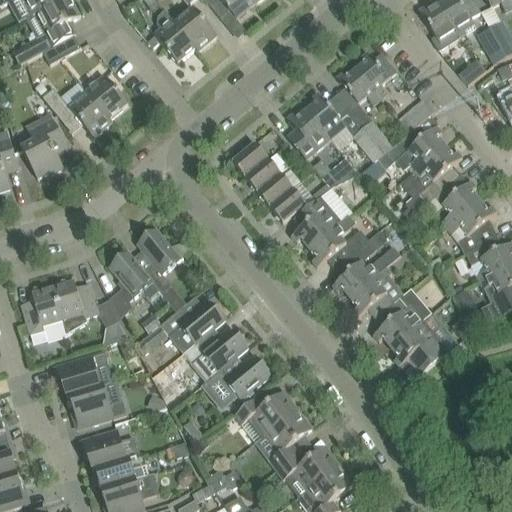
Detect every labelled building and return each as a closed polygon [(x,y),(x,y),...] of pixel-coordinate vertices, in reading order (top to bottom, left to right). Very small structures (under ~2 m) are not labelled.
[(0,0),(0,10),(19,0),(23,0),(34,19),(68,0),(66,0),(65,0),(0,0)] [(70,0),(68,0),(34,19),(38,17),(49,38),(45,40),(52,52),(71,42),(75,39),(77,38),(71,26),(82,20),(70,0)] [(181,0),(189,9),(200,0),(181,0)] [(203,0),(221,22),(230,14),(238,24),(257,8),(249,0),(203,0)] [(249,0),(257,8),(266,0),(249,0)] [(449,0),(451,2),(440,8),(460,41),(477,30),(472,22),(460,2),(458,0),(449,0)] [(511,12),(511,6),(508,0),(486,0),(492,11),(502,6),(506,15),(511,12)] [(460,41),(440,8),(430,15),(427,10),(420,15),(438,43),(447,37),(453,46),(460,41)] [(492,32),(491,32),(507,61),(511,58),(511,40),(503,25),(502,26),(494,11),(483,17),(492,32)] [(174,23),(174,24),(200,55),(218,40),(195,12),(177,26),(174,23)] [(200,55),(174,24),(167,14),(159,20),(158,28),(162,33),(155,39),(161,46),(178,67),(197,53),(199,56),(200,55)] [(507,61),(491,32),(478,39),(495,68),(507,61)] [(71,42),(52,52),(44,57),(51,70),(65,61),(78,54),(82,52),(75,39),(71,42)] [(155,39),(147,46),(153,52),(161,46),(155,39)] [(44,57),(52,52),(45,40),(34,47),(15,58),(21,71),(44,57)] [(366,65),(357,73),(381,103),(388,97),(382,89),(398,76),(382,57),(375,63),(369,56),(363,61),(366,65)] [(487,74),(478,64),(460,79),(469,90),(487,74)] [(338,82),(359,108),(368,101),(374,108),(381,103),(357,73),(347,81),(344,77),(338,82)] [(106,80),(87,95),(113,126),(114,126),(111,123),(129,108),(106,80)] [(42,87),(36,91),(43,100),(49,95),(42,87)] [(54,93),(44,102),(67,131),(78,122),(95,142),(113,126),(87,95),(87,96),(80,87),(62,102),(54,93)] [(375,167),(380,163),(385,158),(350,115),(340,123),(332,112),(319,97),(314,102),(317,106),(307,114),(332,143),(341,153),(355,142),(369,159),(375,167)] [(410,138),(420,129),(434,118),(423,104),(399,124),(410,138)] [(350,115),(385,158),(395,150),(374,125),(359,108),(350,115)] [(307,163),(332,143),(307,114),(298,122),(295,118),(289,123),(297,133),(289,141),(307,163)] [(23,153),(29,165),(39,182),(51,176),(52,178),(65,171),(57,157),(69,151),(57,128),(51,118),(27,131),(35,146),(23,153)] [(409,171),(414,177),(446,150),(438,140),(443,137),(438,131),(428,138),(420,129),(410,138),(395,150),(385,158),(380,163),(387,172),(397,165),(405,175),(409,171)] [(0,195),(11,192),(5,172),(18,168),(12,148),(8,135),(0,137),(0,195)] [(234,166),(246,182),(269,162),(257,147),(234,166)] [(446,150),(414,177),(402,187),(414,201),(407,207),(415,217),(428,206),(429,207),(446,192),(455,185),(462,179),(454,170),(463,162),(458,156),(454,159),(446,150)] [(269,162),(246,182),(259,197),(282,177),(269,162)] [(348,184),(361,178),(347,162),(336,171),(348,184)] [(333,174),(323,182),(332,192),(344,186),(333,174)] [(271,211),(294,192),(282,177),(259,197),(271,211)] [(446,192),(429,207),(437,217),(445,210),(444,209),(457,198),(463,193),(455,185),(446,192)] [(294,192),(271,211),(284,227),(307,208),(309,211),(317,204),(302,186),(294,192)] [(443,225),(448,231),(481,205),(473,195),(477,192),(472,186),(463,193),(457,198),(444,209),(445,210),(452,218),(443,225)] [(302,243),(310,252),(343,225),(349,219),(353,216),(339,198),(337,195),(334,197),(332,193),(317,204),(309,211),(295,223),(302,233),(293,240),(298,246),(302,243)] [(460,246),(466,258),(499,241),(490,223),(498,217),(493,211),(489,214),(481,205),(448,231),(453,238),(462,230),(469,239),(460,246)] [(343,225),(310,252),(318,262),(314,265),(319,271),(328,263),(336,273),(358,255),(370,245),(361,234),(346,247),(341,241),(356,227),(349,219),(343,225)] [(409,222),(400,229),(406,236),(414,229),(409,222)] [(150,271),(168,293),(173,289),(164,278),(182,263),(171,250),(157,233),(154,236),(151,235),(147,238),(147,241),(139,248),(154,267),(150,271)] [(381,236),(370,245),(358,255),(366,264),(377,254),(388,244),(381,236)] [(477,279),(481,286),(511,270),(511,247),(504,252),(499,241),(466,258),(472,269),(482,264),(487,274),(477,279)] [(183,246),(171,250),(182,263),(191,256),(183,246)] [(379,263),(387,272),(402,259),(395,250),(379,263)] [(111,303),(121,322),(134,311),(130,306),(136,301),(143,296),(151,307),(162,298),(168,293),(150,271),(145,275),(129,256),(126,258),(123,258),(119,261),(119,264),(111,271),(127,290),(111,303)] [(440,262),(431,267),(436,273),(444,269),(440,262)] [(343,292),(351,302),(384,274),(379,268),(370,275),(362,266),(350,277),(334,290),(339,296),(343,292)] [(511,270),(481,286),(492,307),(483,312),(490,328),(511,316),(511,270)] [(369,313),(377,322),(401,303),(405,299),(397,290),(388,297),(380,287),(389,280),(384,274),(351,302),(359,311),(355,315),(360,321),(369,313)] [(104,350),(121,345),(131,342),(121,322),(111,303),(97,310),(91,289),(78,292),(76,285),(69,287),(66,283),(57,286),(56,291),(54,291),(64,324),(68,336),(68,338),(88,326),(86,322),(99,318),(108,332),(104,350)] [(44,330),(64,324),(54,291),(33,297),(35,305),(23,309),(32,338),(45,334),(44,330)] [(384,342),(392,351),(425,324),(433,317),(412,292),(405,299),(401,303),(377,322),(384,331),(375,339),(380,345),(384,342)] [(454,300),(458,308),(464,312),(472,309),(472,302),(468,292),(454,300)] [(161,329),(185,358),(204,342),(226,324),(224,320),(224,317),(221,314),(218,313),(211,305),(193,321),(184,310),(161,329)] [(142,327),(150,337),(161,329),(152,318),(142,327)] [(450,354),(425,324),(392,351),(400,361),(396,364),(401,370),(410,363),(418,372),(422,378),(450,354)] [(463,345),(465,343),(472,338),(461,325),(452,332),(463,345)] [(209,385),(228,369),(249,351),(247,348),(247,345),(244,341),(241,341),(234,333),(212,351),(204,342),(185,358),(193,367),(200,377),(207,385),(209,385)] [(146,342),(138,349),(146,358),(154,351),(146,342)] [(58,370),(68,402),(106,390),(105,389),(102,390),(97,373),(109,369),(106,357),(93,362),(93,360),(58,370)] [(228,369),(209,385),(203,390),(223,414),(239,401),(242,404),(272,379),(270,376),(270,373),(267,369),(264,369),(257,361),(236,378),(228,369)] [(106,390),(68,402),(71,401),(81,432),(128,418),(124,405),(111,409),(106,390)] [(266,439),(267,439),(299,415),(285,396),(263,413),(256,403),(241,416),(236,420),(243,429),(249,424),(262,442),(266,439)] [(154,398),(149,408),(161,413),(168,411),(164,402),(154,398)] [(183,406),(180,402),(172,400),(168,403),(174,412),(183,406)] [(270,465),(277,475),(298,459),(291,450),(313,433),(299,415),(267,439),(280,457),(270,465)] [(185,430),(198,446),(205,440),(192,424),(185,430)] [(84,443),(93,475),(144,459),(144,457),(139,455),(135,441),(122,445),(119,433),(115,434),(84,443)] [(210,448),(204,441),(194,450),(200,457),(210,448)] [(172,451),(175,462),(193,457),(187,446),(172,451)] [(292,490),(300,500),(341,470),(327,451),(305,468),(298,459),(277,475),(284,484),(287,482),(292,490)] [(0,481),(19,476),(13,457),(0,460),(0,459),(0,481)] [(97,474),(103,493),(137,483),(150,479),(147,469),(149,463),(145,461),(144,459),(93,475),(94,476),(97,474)] [(308,494),(300,500),(298,502),(305,511),(339,511),(334,505),(355,488),(341,470),(308,494)] [(207,483),(210,488),(213,488),(226,480),(221,473),(207,483)] [(235,474),(226,480),(213,488),(217,495),(218,496),(227,491),(234,493),(244,486),(235,474)] [(19,476),(0,481),(0,511),(11,511),(28,507),(19,476)] [(137,483),(103,493),(108,511),(146,511),(141,495),(154,491),(150,479),(137,483)] [(269,497),(261,487),(251,495),(258,505),(269,497)] [(193,498),(196,503),(199,506),(217,495),(213,488),(210,488),(193,498)] [(199,506),(196,503),(182,511),(200,511),(201,511),(199,506)]
